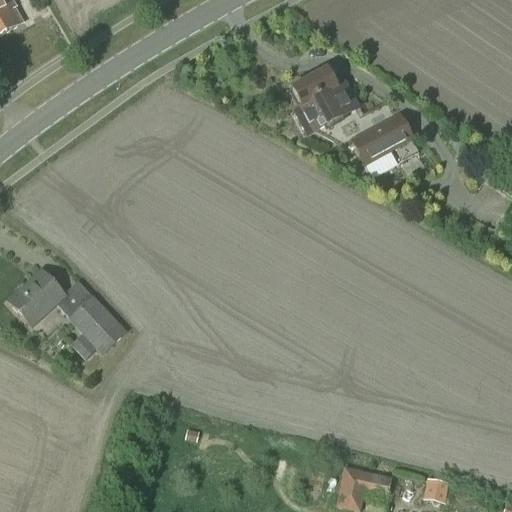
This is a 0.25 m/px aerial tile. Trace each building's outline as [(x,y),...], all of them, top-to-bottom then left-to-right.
[(0,0),(0,38),(22,26),(13,11),(15,10),(9,0),(0,0)] [(335,90),(326,73),(291,92),(300,109),(300,110),(302,109),(314,132),(313,132),(314,133),(355,111),(346,94),(337,89),(335,90)] [(370,184),(420,157),(399,118),(349,145),(370,184)] [(511,199),(511,175),(493,162),(479,181),(500,196),(503,192),(511,199)] [(68,321),(67,322),(81,338),(70,348),(83,364),(95,353),(101,360),(126,336),(92,299),(77,313),(41,274),(8,304),(31,330),(55,308),(68,321)] [(386,502),(391,480),(343,470),(335,510),(342,511),(359,511),(363,497),(386,502)] [(444,507),(448,487),(427,482),(422,502),(444,507)]
